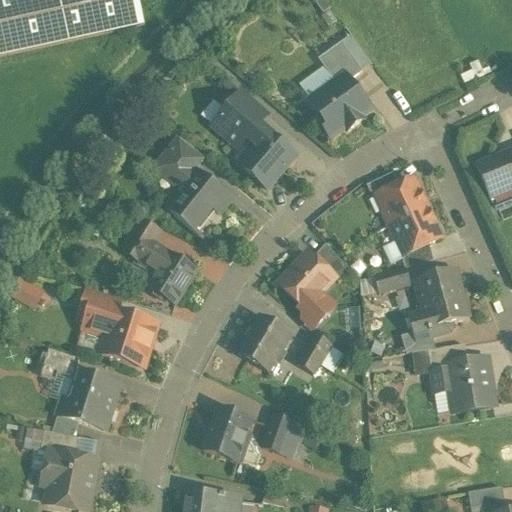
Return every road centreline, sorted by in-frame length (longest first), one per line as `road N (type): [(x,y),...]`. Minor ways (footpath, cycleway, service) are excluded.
road 1 (residential): [(430,135),(291,229),(216,320),(157,460),(153,511)]
road 2 (residential): [(511,304),(430,135)]
